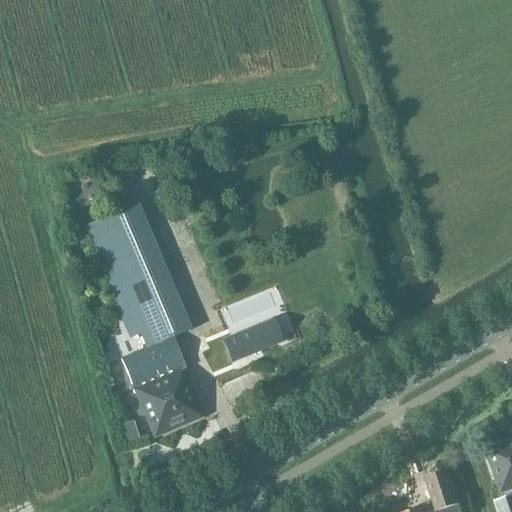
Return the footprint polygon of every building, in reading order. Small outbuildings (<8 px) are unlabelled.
[(138,205),(84,228),(126,328),(136,323),(147,349),(122,361),(155,438),(203,418),(183,371),(187,369),(174,338),(191,331),(138,205)] [(232,363),(260,352),(250,329),(222,340),(232,363)] [(511,511),(511,441),(487,450),(503,499),(495,502),(497,511),(511,511)] [(461,511),(460,506),(449,473),(426,480),(435,511),(424,511),(423,508),(409,511),(461,511)] [(358,508),(375,501),(368,485),(351,493),(358,508)]
